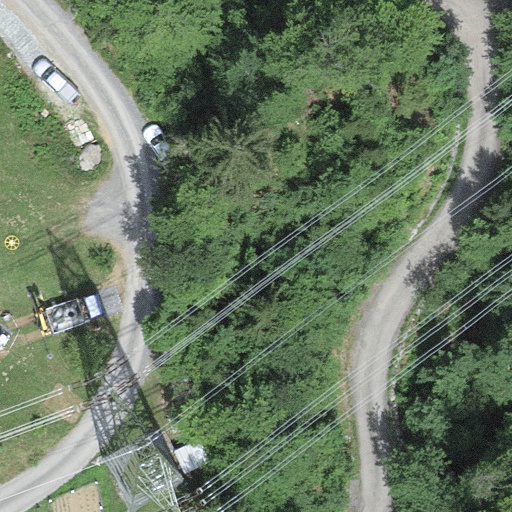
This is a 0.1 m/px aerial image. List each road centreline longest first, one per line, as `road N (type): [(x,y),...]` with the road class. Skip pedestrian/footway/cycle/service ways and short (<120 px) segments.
road 1 (track): [(0,504),(71,446),(111,383),(130,320),(137,237),(131,140),(98,82),(29,0)]
road 2 (track): [(445,0),(471,31),(480,128),(472,192),(373,293),(353,367),(367,482),(357,511)]
